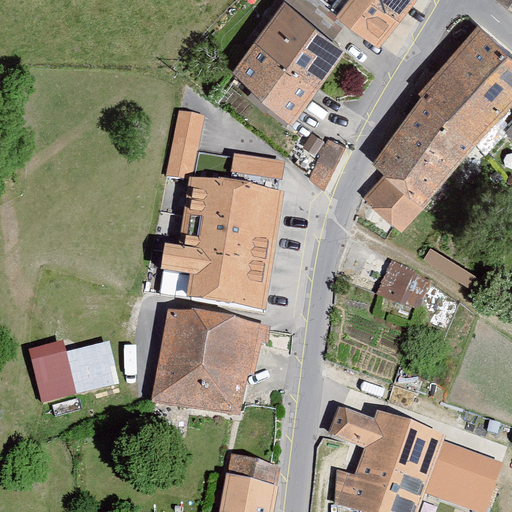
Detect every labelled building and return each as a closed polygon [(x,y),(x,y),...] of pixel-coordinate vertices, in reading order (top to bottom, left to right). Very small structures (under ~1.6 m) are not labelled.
[(409,0),(338,0),(330,9),(374,44),(409,0)] [(281,1),(231,68),(286,119),(343,50),(281,1)] [(418,94),(370,160),(382,175),(364,194),(400,229),(423,204),(469,140),(511,95),(511,57),(476,25),(418,94)] [(312,129),(295,167),(328,182),(346,145),(312,129)] [(187,295),(261,308),(285,167),(231,158),(225,189),(188,182),(177,248),(165,246),(161,273),(190,278),(187,295)] [(431,246),(423,258),(476,290),(483,278),(431,246)] [(389,264),(377,294),(419,311),(431,281),(389,264)] [(256,329),(166,312),(149,402),(236,415),(256,329)] [(30,348),(41,402),(121,386),(111,340),(66,349),(65,341),(30,348)] [(439,441),(440,439),(374,418),(373,421),(339,410),(330,438),(364,449),(354,477),(337,471),(335,508),(346,511),(415,511),(422,492),(482,511),(488,511),(505,462),(439,441)] [(267,511),(277,469),(229,459),(218,511),(267,511)]
